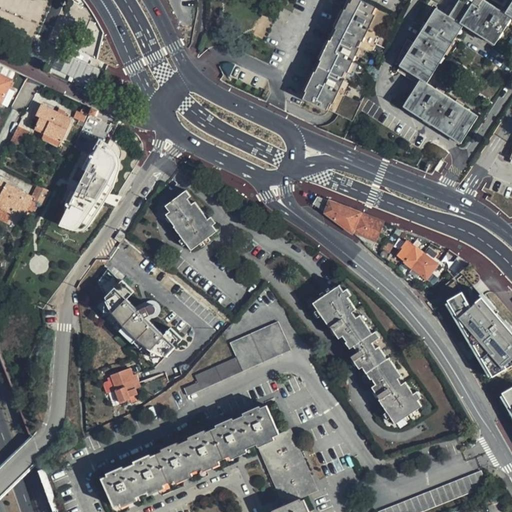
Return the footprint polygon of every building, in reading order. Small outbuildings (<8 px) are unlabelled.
[(0,0),(0,21),(38,32),(46,0),(0,0)] [(372,3),(365,0),(351,0),(350,2),(348,1),(344,10),(343,10),(335,26),(337,27),(332,39),(330,38),(321,59),(323,59),(317,73),(315,72),(308,89),(309,90),(306,97),(317,101),(328,106),(330,99),(333,100),(344,76),(341,75),(344,68),(347,69),(358,43),(355,42),(358,35),(362,37),(372,11),(369,9),(372,3)] [(496,42),(511,18),(506,14),(483,0),(459,0),(451,14),(466,23),(496,42)] [(438,5),(399,66),(421,79),(424,81),(466,23),(451,14),(438,5)] [(102,70),(69,54),(60,72),(93,87),(102,70)] [(14,73),(0,65),(0,74),(11,79),(14,73)] [(0,74),(0,111),(6,115),(9,108),(6,106),(14,91),(8,88),(9,85),(12,86),(14,82),(11,81),(12,80),(11,79),(0,74)] [(462,140),(477,116),(424,81),(421,79),(405,104),(462,140)] [(58,111),(42,104),(36,116),(40,117),(38,122),(36,127),(45,132),(44,134),(61,142),(73,118),(64,114),(58,111)] [(80,112),(76,110),(73,118),(84,122),(88,113),(87,110),(86,108),(84,108),(82,109),(80,112)] [(29,132),(18,126),(9,143),(21,149),(29,132)] [(61,142),(44,134),(42,138),(59,146),(61,142)] [(89,156),(83,169),(87,171),(93,159),(103,164),(108,154),(113,157),(115,159),(116,161),(116,162),(116,163),(116,164),(113,170),(116,171),(111,187),(108,191),(106,192),(102,201),(105,202),(113,188),(120,169),(120,165),(119,160),(118,156),(117,153),(114,149),(112,147),(102,140),(96,151),(93,153),(90,154),(89,156)] [(103,164),(93,159),(87,171),(64,216),(79,221),(79,219),(86,222),(85,223),(88,223),(89,223),(91,222),(105,202),(102,201),(106,192),(108,191),(111,187),(116,171),(113,170),(116,164),(116,163),(116,162),(116,161),(115,159),(113,157),(108,154),(103,164)] [(33,197),(0,179),(0,206),(14,214),(14,215),(23,220),(28,209),(30,206),(28,206),(31,200),(33,197)] [(51,191),(38,185),(34,193),(37,194),(35,197),(33,201),(44,206),(51,191)] [(186,190),(166,206),(170,211),(166,214),(175,226),(174,226),(192,250),(216,231),(212,225),(215,222),(211,217),(208,219),(195,202),(192,204),(187,198),(191,196),(186,190)] [(312,204),(326,213),(330,201),(317,196),(312,204)] [(360,212),(330,201),(326,213),(352,232),(353,231),(360,212)] [(0,218),(10,223),(14,215),(14,214),(0,206),(0,218)] [(382,220),(360,212),(353,231),(374,239),(382,220)] [(79,221),(64,216),(60,225),(75,230),(81,231),(85,229),(88,227),(91,222),(89,223),(88,223),(85,223),(86,222),(79,219),(79,221)] [(114,239),(120,243),(126,234),(120,230),(114,239)] [(394,237),(383,231),(378,240),(384,243),(389,246),(390,244),(394,237)] [(437,263),(406,239),(394,254),(426,278),(437,263)] [(456,255),(447,248),(439,259),(448,266),(456,255)] [(108,268),(98,282),(106,297),(113,312),(118,318),(125,326),(137,339),(145,345),(151,350),(166,356),(183,339),(171,328),(164,335),(152,323),(151,324),(137,311),(139,310),(127,299),(134,292),(122,280),(121,281),(108,268)] [(438,290),(447,282),(443,277),(441,278),(433,285),(438,290)] [(371,389),(395,425),(422,407),(418,400),(416,396),(407,383),(403,386),(399,380),(395,374),(399,371),(391,359),(387,360),(380,349),(377,351),(373,344),(378,340),(375,334),(367,322),(362,326),(356,317),(354,312),(358,309),(351,297),(347,291),(342,284),(312,303),(319,313),(330,330),(331,329),(339,341),(343,339),(345,344),(343,345),(345,348),(348,353),(352,350),(356,356),(349,360),(357,373),(360,371),(368,383),(370,382),(373,387),(371,389)] [(491,374),(492,376),(507,368),(505,364),(511,358),(511,331),(481,296),(471,305),(462,291),(447,299),(448,301),(491,374)] [(106,297),(104,312),(113,312),(106,297)] [(491,374),(448,301),(445,303),(489,376),(491,374)] [(137,311),(151,324),(152,323),(155,312),(155,309),(154,307),(152,306),(150,306),(139,310),(137,311)] [(362,326),(367,322),(361,313),(356,317),(362,326)] [(113,323),(140,350),(145,345),(137,339),(125,326),(118,318),(113,323)] [(184,388),(187,395),(291,348),(279,321),(231,343),(236,356),(195,375),(198,381),(184,388)] [(152,358),(166,356),(151,350),(152,358)] [(133,377),(130,368),(111,375),(117,390),(116,391),(120,403),(140,395),(137,389),(143,387),(138,375),(133,377)] [(511,386),(502,392),(503,394),(511,409),(511,386)] [(511,409),(503,394),(500,396),(511,415),(511,409)] [(108,475),(101,478),(114,506),(120,503),(136,496),(148,491),(164,484),(175,479),(192,472),(202,467),(219,460),(230,455),(246,448),(257,443),(273,436),(279,433),(267,405),(261,407),(244,415),(233,419),(217,427),(206,431),(189,439),(179,443),(162,451),(151,455),(134,463),(124,467),(108,475)] [(243,413),(244,415),(261,407),(260,405),(243,413)] [(216,425),(217,427),(233,419),(233,417),(216,425)] [(188,437),(189,439),(206,431),(205,429),(188,437)] [(260,446),(262,450),(292,437),(288,429),(279,433),(273,436),(275,439),(260,446)] [(275,439),(273,436),(257,443),(258,447),(260,446),(275,439)] [(283,497),(313,484),(292,437),(262,450),(283,497)] [(161,449),(162,451),(179,443),(178,441),(161,449)] [(247,451),(246,448),(230,455),(231,459),(247,451)] [(133,461),(134,463),(151,455),(150,453),(133,461)] [(220,463),(219,460),(202,467),(204,471),(220,463)] [(107,473),(108,475),(124,467),(123,465),(107,473)] [(418,511),(487,485),(482,471),(379,511),(378,511),(418,511)] [(193,475),(192,472),(175,479),(177,483),(193,475)] [(165,487),(164,484),(148,491),(149,495),(165,487)] [(313,484),(283,497),(286,504),(299,498),(316,491),(313,484)] [(138,499),(136,496),(120,503),(121,507),(138,499)] [(286,504),(272,510),(272,511),(305,511),(300,500),(299,498),(286,504)] [(309,511),(304,498),(300,500),(305,511),(309,511)]
